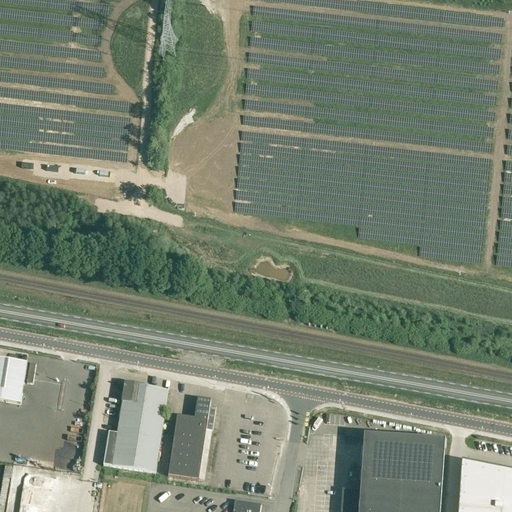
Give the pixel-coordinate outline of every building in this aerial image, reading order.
[(28,362),(0,357),(0,401),(21,405),(28,362)] [(104,466),(156,475),(169,393),(144,389),(145,387),(125,384),(122,403),(117,435),(109,433),(104,466)] [(26,405),(39,407),(40,401),(28,398),(26,405)] [(168,477),(199,482),(207,431),(213,432),(216,408),(210,407),(211,402),(198,400),(194,420),(177,417),(168,477)] [(440,511),(445,444),(364,438),(363,460),(359,511),(440,511)] [(511,511),(511,473),(462,463),(458,511),(511,511)] [(259,511),(260,507),(236,503),(234,511),(259,511)]
